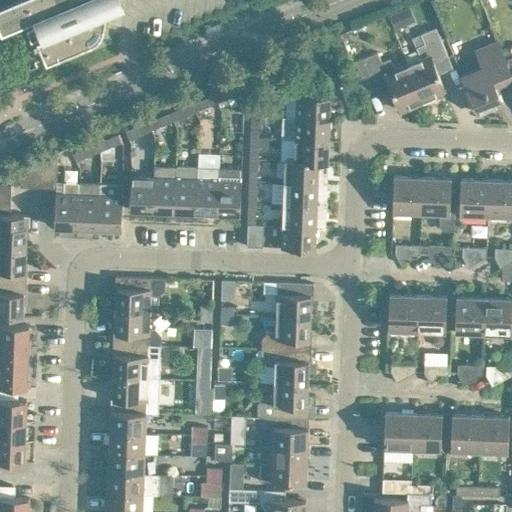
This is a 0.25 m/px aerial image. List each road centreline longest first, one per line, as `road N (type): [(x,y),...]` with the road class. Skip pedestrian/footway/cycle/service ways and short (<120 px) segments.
road 1 (residential): [(66,511),(76,286),(87,268),(108,260),(352,265)]
road 2 (residential): [(0,142),(324,6)]
road 3 (residential): [(352,265),(356,160),(367,145),(382,137),(511,142)]
road 4 (residential): [(343,511),(352,265)]
